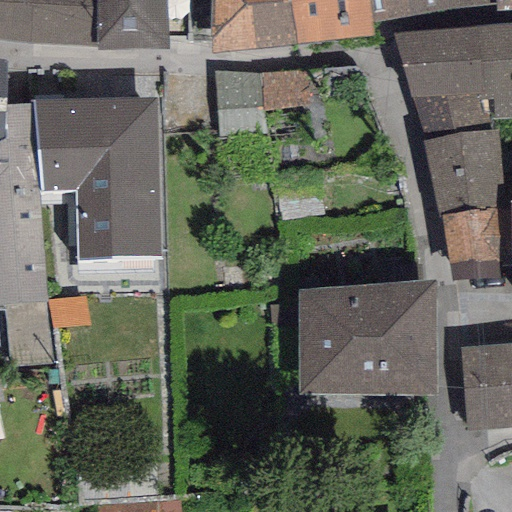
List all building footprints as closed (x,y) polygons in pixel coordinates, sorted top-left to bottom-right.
[(0,0),(0,47),(99,59),(96,0),(0,0)] [(96,0),(99,59),(165,58),(164,0),(96,0)] [(212,0),(211,63),(370,41),(369,29),(363,0),(212,0)] [(511,0),(363,0),(369,29),(493,10),(496,18),(511,17),(511,0)] [(511,31),(476,35),(479,100),(483,137),(496,135),(511,133),(511,31)] [(476,35),(394,42),(409,105),(412,104),(423,147),(483,137),(479,100),(476,35)] [(32,68),(0,65),(0,312),(2,313),(8,370),(51,367),(37,197),(34,108),(32,68)] [(230,134),(276,131),(272,70),(227,73),(230,134)] [(156,103),(34,108),(37,197),(71,195),(74,269),(162,266),(156,103)] [(483,137),(423,147),(438,223),(443,223),(452,288),(508,283),(504,215),(496,135),(483,137)] [(433,292),(295,298),(299,409),(438,403),(433,292)] [(511,431),(511,348),(460,353),(467,435),(511,431)]
